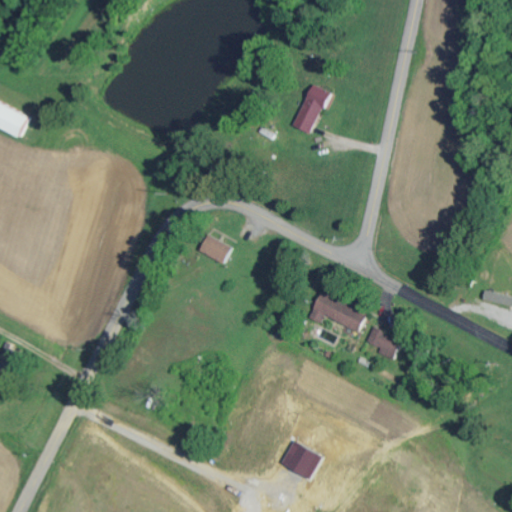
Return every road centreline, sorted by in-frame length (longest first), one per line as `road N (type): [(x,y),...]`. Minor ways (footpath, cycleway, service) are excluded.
road 1 (tertiary): [(421,0),(409,88),(369,240),(340,254),(236,205),(188,213),(146,266),(21,511)]
road 2 (residential): [(356,252),(372,273),(511,348)]
